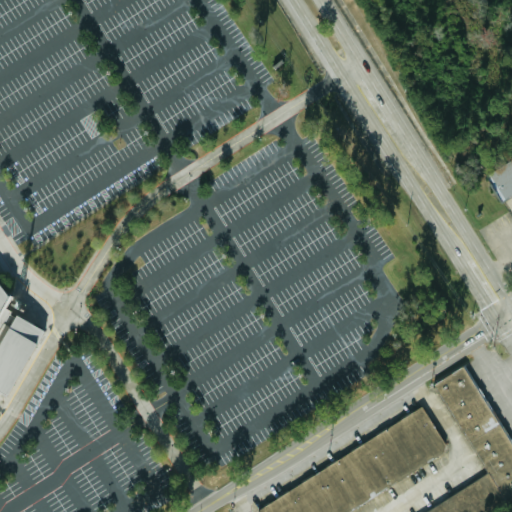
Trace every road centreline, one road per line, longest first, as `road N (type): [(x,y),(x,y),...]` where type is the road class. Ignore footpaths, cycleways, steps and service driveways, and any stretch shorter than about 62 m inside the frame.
road 1 (tertiary): [(196,511),(505,315)]
road 2 (secondary): [(292,0),(461,264)]
road 3 (secondary): [(505,315),(483,262),(400,126)]
